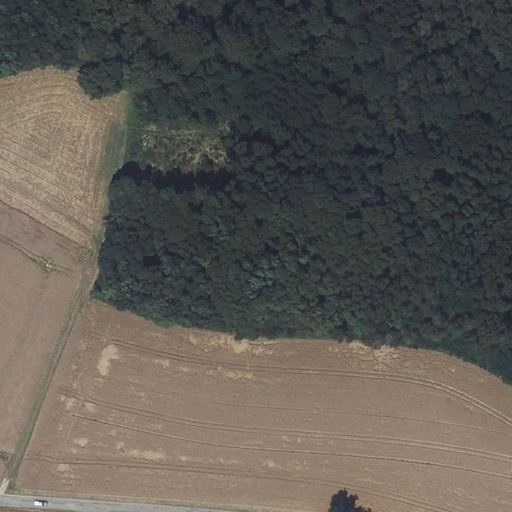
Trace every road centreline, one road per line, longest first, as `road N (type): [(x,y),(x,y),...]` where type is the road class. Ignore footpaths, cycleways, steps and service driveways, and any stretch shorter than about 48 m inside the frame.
road 1 (track): [(89,237),(94,262),(0,500)]
road 2 (unclassified): [(163,511),(0,500)]
